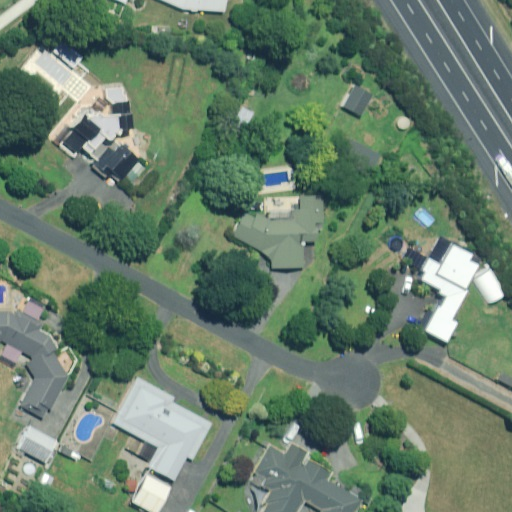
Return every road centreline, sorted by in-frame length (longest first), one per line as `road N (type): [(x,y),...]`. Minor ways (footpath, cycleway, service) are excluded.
road 1 (residential): [(0,209),(310,369),(353,381)]
road 2 (track): [(353,381),(393,358),(433,357),(511,400)]
road 3 (motorway): [(511,146),(418,0)]
